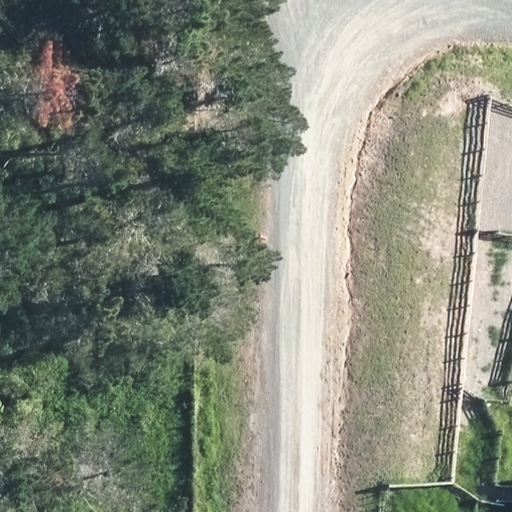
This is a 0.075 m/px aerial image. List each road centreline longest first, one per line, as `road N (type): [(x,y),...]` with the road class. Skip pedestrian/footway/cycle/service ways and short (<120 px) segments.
road 1 (unclassified): [(210,0),(148,511)]
road 2 (tertiary): [(511,56),(349,0)]
